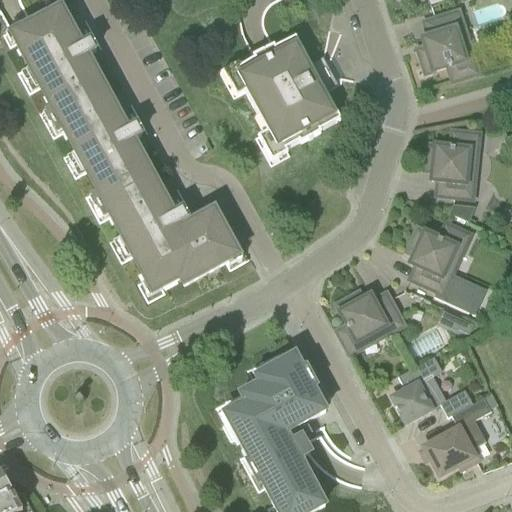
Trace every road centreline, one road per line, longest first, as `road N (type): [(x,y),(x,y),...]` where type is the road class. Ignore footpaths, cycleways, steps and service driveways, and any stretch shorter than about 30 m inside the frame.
road 1 (residential): [(286,287),(225,180),(182,163),(90,0)]
road 2 (residential): [(362,0),(400,125),(364,226),(286,287)]
road 3 (residential): [(423,510),(405,501),(286,287)]
road 4 (secondary): [(66,353),(0,226)]
